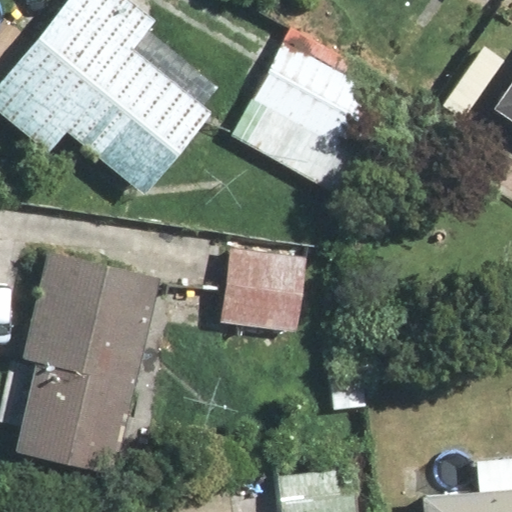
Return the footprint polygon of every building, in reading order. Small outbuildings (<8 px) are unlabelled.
[(124,0),(46,0),(0,54),(0,126),(30,152),(51,128),(128,194),(201,110),(120,41),(143,15),(124,0)] [(464,55),(418,17),(389,52),(435,90),(464,55)] [(376,99),(282,44),(225,140),(320,195),(376,99)] [(511,53),(476,105),(511,129),(511,53)] [(299,251),(218,242),(210,320),(290,328),(299,251)] [(103,468),(142,272),(26,249),(5,355),(18,358),(0,448),(103,468)] [(362,511),(356,464),(256,478),(260,511),(362,511)] [(511,511),(511,484),(405,493),(406,511),(511,511)] [(140,511),(138,493),(38,507),(39,511),(140,511)]
